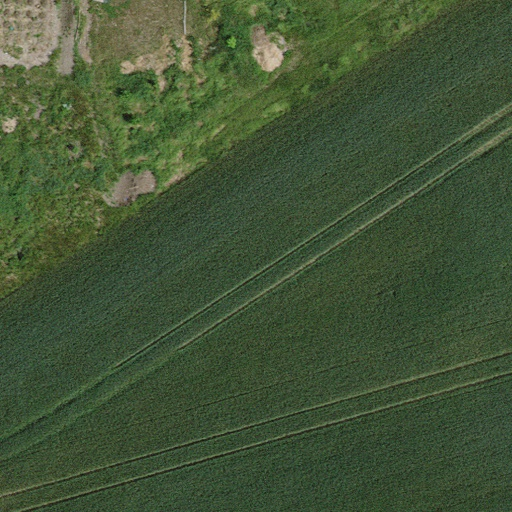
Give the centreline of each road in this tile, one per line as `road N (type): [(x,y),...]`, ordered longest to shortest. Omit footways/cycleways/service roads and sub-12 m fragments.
road 1 (motorway): [(511,237),(174,511)]
road 2 (motorway): [(397,511),(511,409)]
